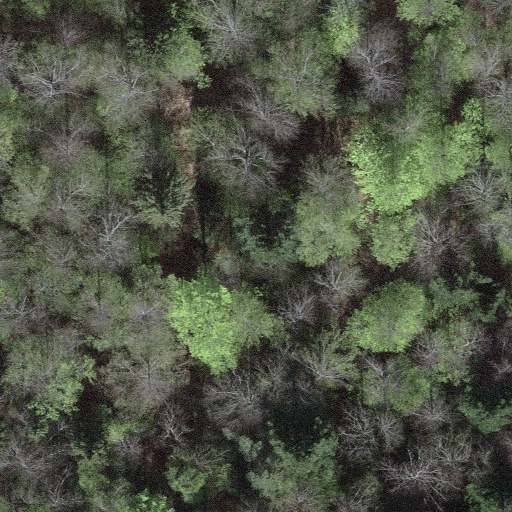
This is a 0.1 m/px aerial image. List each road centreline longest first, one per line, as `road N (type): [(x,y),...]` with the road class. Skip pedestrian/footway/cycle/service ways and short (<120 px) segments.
road 1 (track): [(511,510),(0,344)]
road 2 (track): [(176,0),(511,260)]
